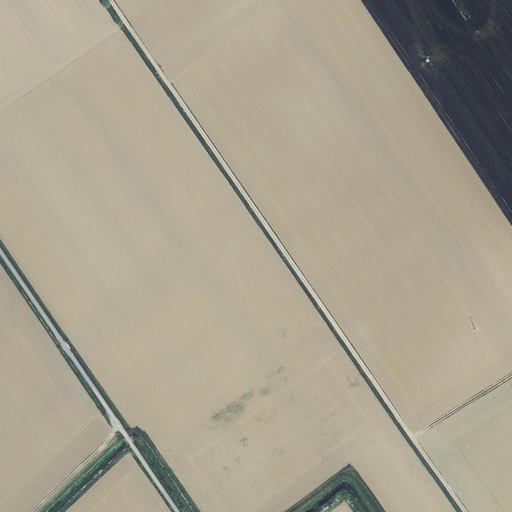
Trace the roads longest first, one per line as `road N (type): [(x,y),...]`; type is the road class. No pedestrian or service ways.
road 1 (track): [(110,0),(465,511)]
road 2 (unclassified): [(0,250),(176,511)]
